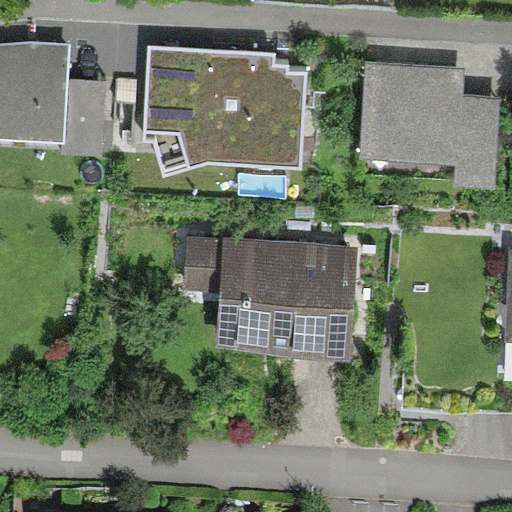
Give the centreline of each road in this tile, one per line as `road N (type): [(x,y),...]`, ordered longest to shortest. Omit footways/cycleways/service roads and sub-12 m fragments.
road 1 (residential): [(0,452),(372,474),(511,491)]
road 2 (residential): [(0,2),(511,31)]
